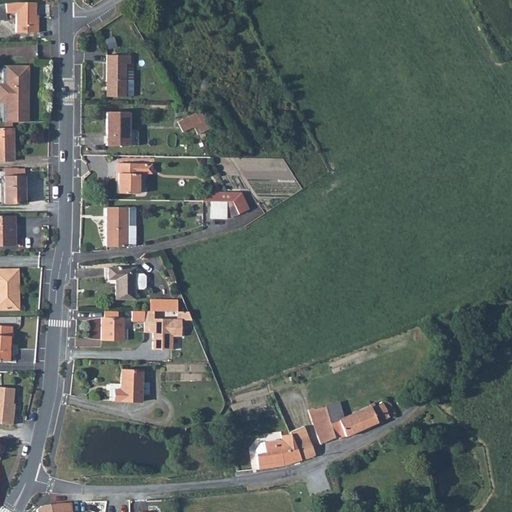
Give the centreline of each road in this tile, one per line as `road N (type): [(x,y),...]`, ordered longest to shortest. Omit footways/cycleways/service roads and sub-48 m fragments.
road 1 (residential): [(29,478),(80,489),(267,478),(322,462),(395,423)]
road 2 (secondary): [(62,257),(65,19)]
road 3 (secondary): [(29,478),(50,381),(62,257)]
road 4 (residential): [(62,257),(170,243),(255,211)]
